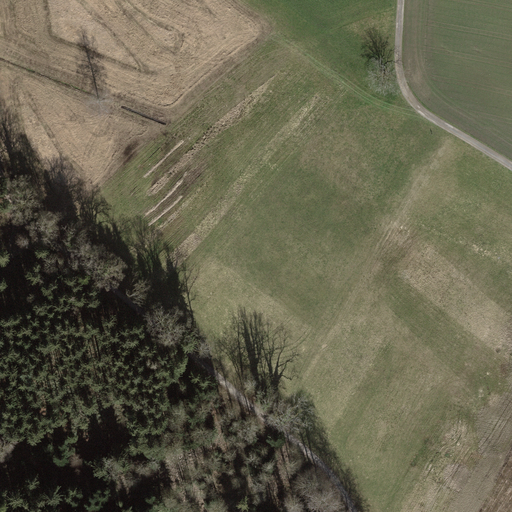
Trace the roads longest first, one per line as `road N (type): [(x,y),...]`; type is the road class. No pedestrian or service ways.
road 1 (track): [(348,511),(315,464),(109,289)]
road 2 (track): [(511,166),(409,99),(399,76),(401,0)]
road 3 (track): [(0,168),(27,229),(109,289)]
